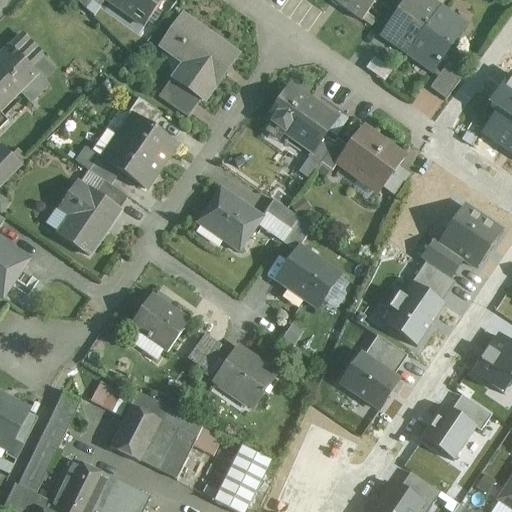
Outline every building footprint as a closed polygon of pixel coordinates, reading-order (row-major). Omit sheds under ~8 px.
[(76,0),(76,2),(85,11),(93,0),(76,0)] [(106,0),(106,1),(144,28),(163,0),(106,0)] [(328,0),(361,23),(377,0),(328,0)] [(439,10),(425,0),(406,0),(381,37),(407,55),(439,10)] [(464,28),(439,10),(407,55),(432,73),(464,28)] [(183,18),(170,37),(169,37),(161,49),(163,50),(168,44),(188,59),(175,77),(175,78),(173,76),(172,78),(204,101),(236,56),(183,18)] [(0,113),(36,77),(37,76),(31,70),(42,58),(21,37),(9,48),(8,48),(0,55),(0,113)] [(429,90),(432,92),(445,102),(461,81),(445,69),(429,90)] [(511,74),(510,73),(487,108),(495,114),(481,136),(511,156),(511,74)] [(187,120),(189,117),(189,116),(201,100),(172,79),(157,99),(187,120)] [(336,119),(295,91),(294,90),(291,88),(290,88),(267,122),(312,153),(313,153),(336,119)] [(160,116),(150,109),(149,108),(138,101),(128,116),(134,120),(134,119),(151,130),(160,116)] [(174,147),(169,144),(169,143),(134,119),(119,141),(160,169),(174,147)] [(337,164),(352,175),(361,181),(364,177),(382,190),(398,168),(392,164),(399,154),(384,143),(382,145),(362,130),(337,164)] [(319,166),(325,159),(325,158),(335,145),(324,137),(313,153),(312,153),(311,152),(307,158),(319,166)] [(144,191),(145,189),(146,189),(160,169),(119,141),(104,163),(144,191)] [(337,164),(337,163),(347,149),(337,141),(321,165),(331,173),(338,164),(337,164)] [(0,187),(19,168),(20,167),(1,148),(0,148),(0,187)] [(120,174),(108,166),(107,165),(104,163),(104,162),(99,159),(89,173),(110,188),(120,174)] [(309,182),(310,179),(311,179),(319,166),(309,159),(298,175),(309,182)] [(393,198),(394,197),(409,176),(398,168),(382,190),(393,198)] [(119,212),(119,211),(127,200),(103,184),(95,196),(119,212)] [(119,213),(79,186),(78,185),(77,185),(65,203),(75,210),(57,237),(88,259),(119,213)] [(221,190),(216,197),(197,225),(239,253),(262,218),(221,190)] [(273,202),(266,213),(291,231),(298,220),(273,202)] [(433,242),(419,263),(453,285),(466,265),(478,273),(502,237),(463,212),(440,247),(433,242)] [(282,244),(286,247),(295,253),(298,248),(299,247),(300,248),(313,229),(299,220),(282,244)] [(28,263),(24,259),(23,259),(0,243),(0,298),(2,300),(28,263)] [(275,282),(297,298),(316,311),(340,277),(299,248),(275,282)] [(371,314),(416,343),(453,285),(419,263),(406,283),(395,276),(371,314)] [(339,279),(326,303),(337,309),(350,284),(339,279)] [(189,321),(155,297),(152,295),(129,329),(165,354),(166,354),(189,321)] [(188,360),(199,368),(199,369),(203,371),(220,347),(205,336),(188,360)] [(511,345),(497,336),(470,376),(503,399),(511,384),(511,345)] [(360,354),(338,387),(379,414),(401,381),(393,376),(405,358),(376,338),(364,357),(360,354)] [(253,411),(271,384),(277,375),(238,349),(215,384),(253,411)] [(216,353),(205,368),(205,369),(200,376),(210,382),(211,381),(215,384),(229,364),(225,361),(225,360),(225,359),(216,353)] [(100,382),(91,402),(112,413),(122,392),(100,382)] [(35,497),(60,446),(80,404),(63,395),(17,488),(15,488),(2,511),(26,511),(34,497),(35,497)] [(163,424),(167,416),(167,415),(168,412),(136,396),(130,408),(163,424)] [(461,398),(451,413),(444,408),(422,442),(454,462),(476,429),(481,432),(490,417),(461,398)] [(9,405),(5,403),(4,403),(0,400),(0,443),(7,447),(8,448),(7,450),(8,450),(28,412),(11,403),(9,405)] [(159,423),(158,422),(130,408),(110,449),(139,463),(159,423)] [(163,424),(192,439),(193,439),(195,440),(201,428),(168,413),(163,424)] [(37,419),(34,418),(33,417),(27,414),(13,440),(22,445),(23,445),(37,419)] [(160,423),(142,457),(140,463),(158,472),(178,432),(160,423)] [(221,441),(217,439),(217,438),(200,430),(195,440),(196,441),(192,448),(212,458),(221,441)] [(178,432),(163,463),(162,463),(158,472),(175,481),(196,441),(178,432)] [(232,449),(224,445),(221,444),(217,452),(228,457),(232,449)] [(230,511),(245,511),(270,463),(241,449),(214,503),(230,511)] [(49,504),(43,501),(42,501),(34,497),(26,511),(94,511),(109,481),(74,463),(51,510),(47,508),(49,504)] [(511,511),(511,473),(494,500),(511,511)] [(410,474),(399,489),(389,483),(369,511),(426,511),(439,493),(410,474)] [(143,511),(149,500),(136,493),(108,479),(108,480),(109,481),(94,511),(143,511)]
